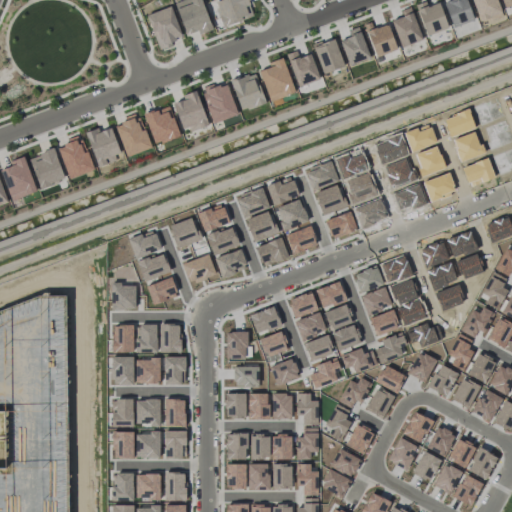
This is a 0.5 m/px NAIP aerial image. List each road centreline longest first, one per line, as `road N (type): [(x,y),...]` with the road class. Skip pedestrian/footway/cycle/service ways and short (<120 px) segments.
road 1 (residential): [(211,511),(208,320),(218,305),(511,195)]
road 2 (residential): [(366,0),(0,139)]
road 3 (residential): [(447,511),(367,468),(412,393),(511,442)]
